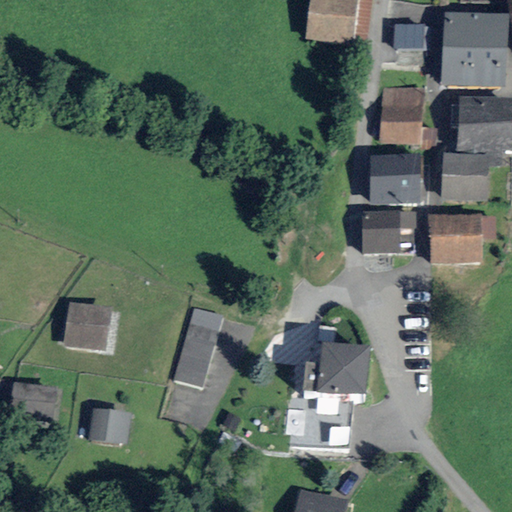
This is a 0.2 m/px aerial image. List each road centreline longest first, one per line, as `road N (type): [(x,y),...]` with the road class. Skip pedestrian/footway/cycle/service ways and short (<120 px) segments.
road 1 (residential): [(382,0),(351,280)]
road 2 (residential): [(351,280),(419,438),(481,511)]
road 3 (track): [(190,511),(205,441),(259,342),(301,307)]
